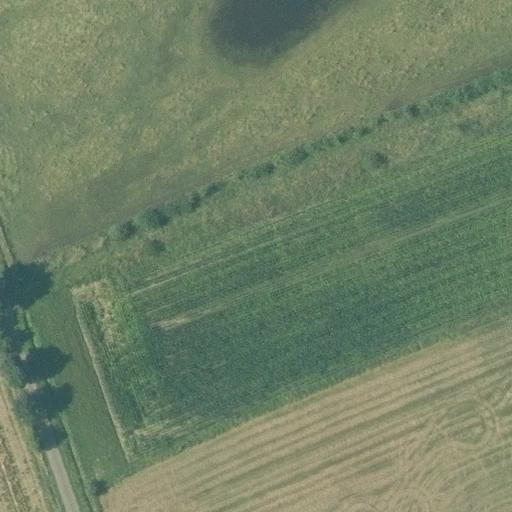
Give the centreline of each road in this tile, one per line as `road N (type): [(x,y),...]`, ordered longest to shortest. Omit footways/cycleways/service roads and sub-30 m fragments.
road 1 (track): [(0,307),(307,170),(511,96)]
road 2 (unclassified): [(0,322),(63,511)]
